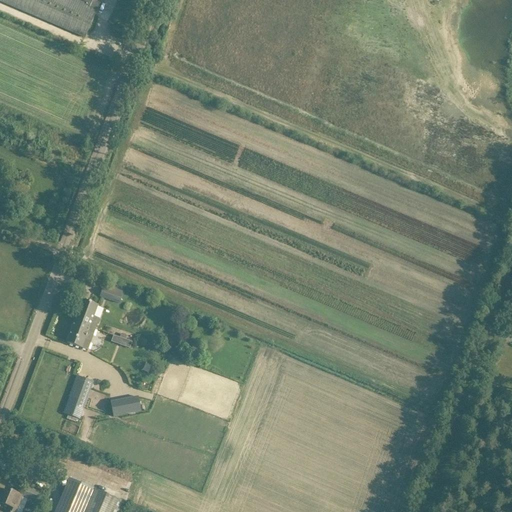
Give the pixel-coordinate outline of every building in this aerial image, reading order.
[(0,0),(0,1),(85,38),(97,9),(101,0),(0,0)] [(102,299),(122,302),(124,290),(103,287),(102,299)] [(81,300),(74,321),(95,329),(98,319),(93,317),(97,306),(81,300)] [(86,351),(95,329),(74,321),(66,343),(86,351)] [(113,336),(110,342),(126,348),(128,341),(113,336)] [(81,410),(77,409),(88,380),(77,376),(64,414),(78,419),(82,410),(81,410)] [(112,401),(115,417),(144,411),(140,395),(112,401)] [(122,511),(126,503),(94,489),(93,491),(89,489),(90,488),(69,478),(54,511),(122,511)] [(7,511),(15,511),(22,496),(5,489),(0,500),(0,503),(9,507),(7,511)] [(26,496),(45,504),(48,497),(29,489),(26,496)]
